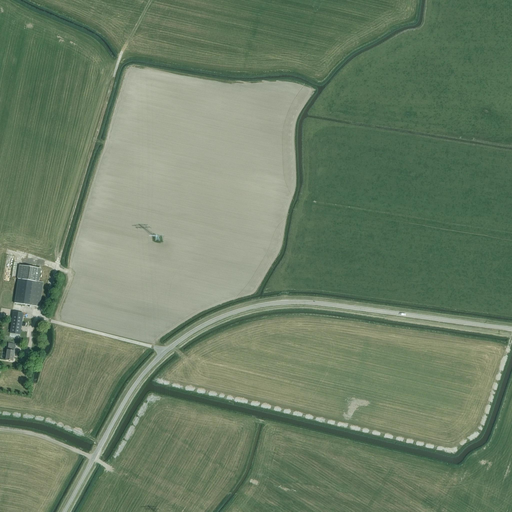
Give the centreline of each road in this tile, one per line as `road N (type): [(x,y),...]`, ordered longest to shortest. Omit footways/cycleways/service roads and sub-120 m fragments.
road 1 (tertiary): [(64,511),(141,376),(188,334),(228,314),(292,301),(511,329)]
road 2 (track): [(36,317),(117,62),(150,0)]
